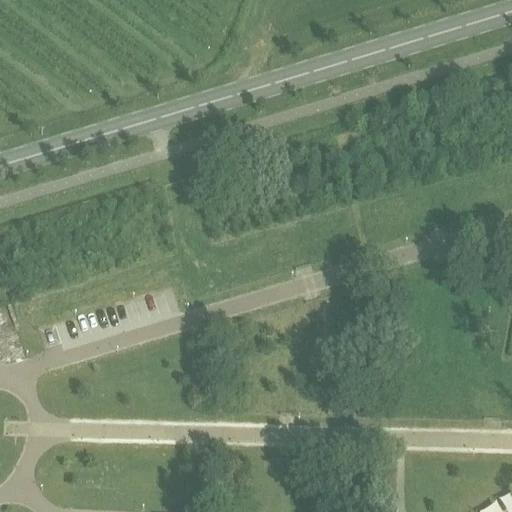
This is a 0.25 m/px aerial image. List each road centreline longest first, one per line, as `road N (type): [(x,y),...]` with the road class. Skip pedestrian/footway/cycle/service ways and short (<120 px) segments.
road 1 (secondary): [(0,167),(511,12)]
road 2 (residential): [(511,227),(5,376)]
road 3 (residential): [(511,443),(40,432)]
